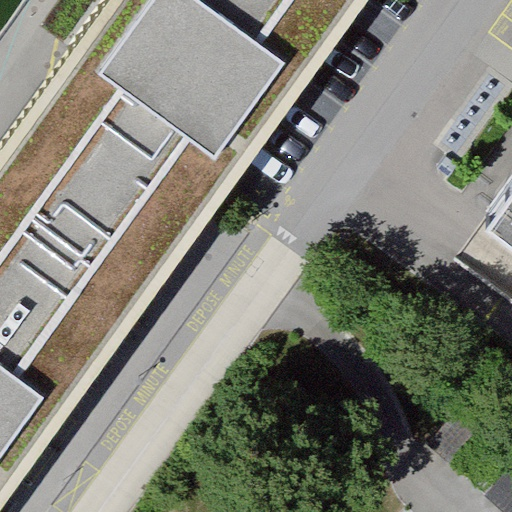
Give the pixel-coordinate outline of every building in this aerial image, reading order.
[(90,0),(69,29),(236,150),(345,0),(90,0)] [(69,29),(0,124),(0,225),(119,311),(236,150),(69,29)] [(511,168),(483,207),(511,228),(511,168)] [(0,225),(0,474),(119,311),(0,225)] [(492,424),(472,406),(433,449),(454,467),(492,424)]
